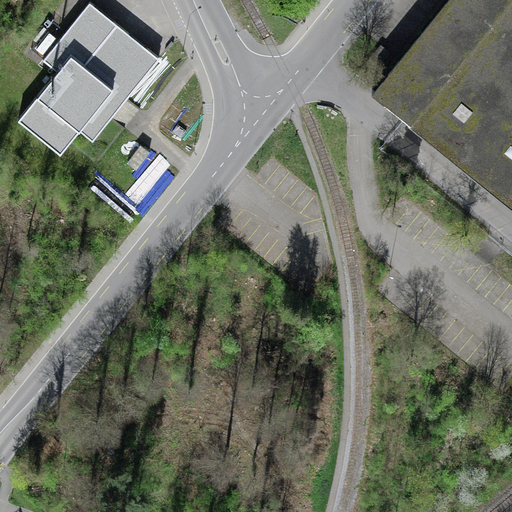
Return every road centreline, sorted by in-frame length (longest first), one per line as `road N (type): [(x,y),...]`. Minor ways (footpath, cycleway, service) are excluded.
road 1 (unclassified): [(0,447),(271,107)]
road 2 (unknown): [(310,57),(511,223)]
road 3 (unclassified): [(271,107),(358,0)]
road 4 (unclassified): [(271,107),(223,49),(197,0)]
